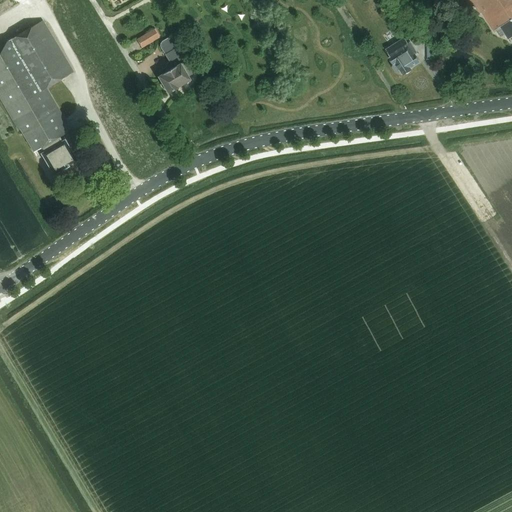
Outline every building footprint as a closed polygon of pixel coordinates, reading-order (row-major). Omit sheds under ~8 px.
[(105,0),(110,11),(134,0),(105,0)] [(508,38),(511,35),(511,0),(468,0),(472,4),(473,7),(475,6),(480,14),(482,12),(494,31),(500,27),(508,38)] [(177,19),(199,23),(201,15),(179,11),(177,19)] [(0,45),(0,100),(2,104),(17,131),(20,130),(33,153),(40,148),(43,153),(40,155),(52,176),(75,162),(63,141),(60,143),(58,139),(67,134),(64,125),(66,124),(45,89),(72,73),(42,21),(0,45)] [(141,48),(159,38),(154,29),(136,39),(141,48)] [(172,39),(171,36),(162,41),(161,42),(161,43),(160,44),(160,45),(160,46),(160,47),(160,48),(165,56),(166,55),(177,49),(179,47),(174,38),(172,39)] [(411,69),(419,64),(414,56),(416,54),(409,43),(407,44),(403,39),(385,50),(389,57),(388,57),(393,65),(392,65),(391,69),(395,74),(397,74),(400,73),(402,76),(411,70),(411,69)] [(433,47),(424,48),(425,61),(433,60),(433,47)] [(174,69),(157,79),(166,94),(188,81),(186,78),(190,76),(186,69),(184,70),(181,65),(185,62),(177,49),(166,55),(174,69)]
